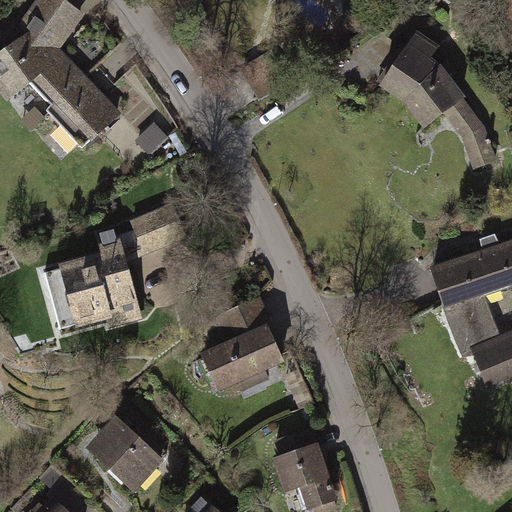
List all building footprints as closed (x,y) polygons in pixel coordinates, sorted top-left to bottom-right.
[(0,100),(0,101),(29,83),(86,139),(118,112),(53,49),(78,11),(62,0),(28,0),(12,25),(17,31),(0,44),(0,100)] [(450,64),(419,43),(382,93),(413,116),(434,135),(447,127),(472,175),(502,167),(444,73),(450,64)] [(131,141),(144,154),(163,136),(150,123),(131,141)] [(127,219),(140,252),(189,232),(176,200),(127,219)] [(138,316),(116,242),(35,266),(54,327),(98,314),(102,327),(138,316)] [(511,242),(433,270),(465,363),(478,362),(489,389),(511,379),(511,332),(502,336),(487,297),(511,288),(511,242)] [(211,390),(283,359),(256,297),(184,327),(211,390)] [(130,490),(159,458),(108,411),(78,443),(130,490)] [(308,425),(262,442),(279,490),(289,486),(298,510),(306,507),(307,511),(320,511),(337,506),(308,425)] [(67,511),(49,494),(31,511),(67,511)] [(217,511),(200,496),(185,511),(217,511)]
